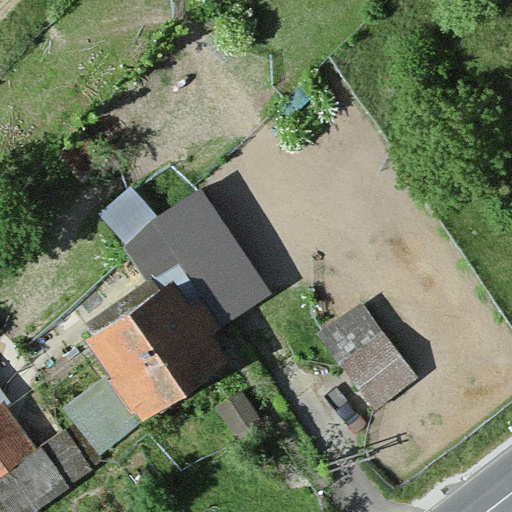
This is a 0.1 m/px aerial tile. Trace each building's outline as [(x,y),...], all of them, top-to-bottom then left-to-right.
[(174,287),(209,342),(271,303),(203,198),(130,245),(162,294),(174,287)] [(162,294),(89,341),(109,379),(141,424),(226,368),(209,342),(174,287),(162,294)] [(362,305),(319,336),(372,408),(415,377),(362,305)] [(141,424),(109,379),(68,408),(99,453),(141,424)] [(0,498),(10,511),(22,511),(92,467),(66,428),(36,444),(0,387),(0,498)] [(258,418),(243,393),(219,408),(234,432),(258,418)] [(144,465),(132,475),(144,490),(157,481),(144,465)]
